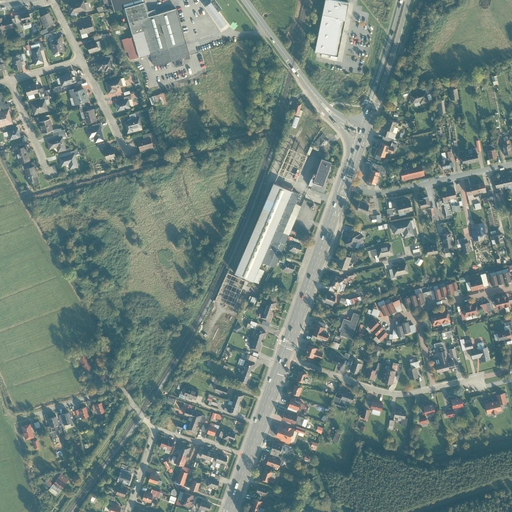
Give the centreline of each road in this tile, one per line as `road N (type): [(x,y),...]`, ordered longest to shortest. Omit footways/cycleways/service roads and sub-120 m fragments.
road 1 (primary): [(282,357),(340,192)]
road 2 (residential): [(343,184),(382,193),(511,164)]
road 3 (residential): [(282,357),(386,393),(434,388)]
road 4 (residential): [(23,417),(122,388),(155,429)]
road 5 (primary): [(366,120),(406,0)]
road 6 (primary): [(401,0),(366,120)]
